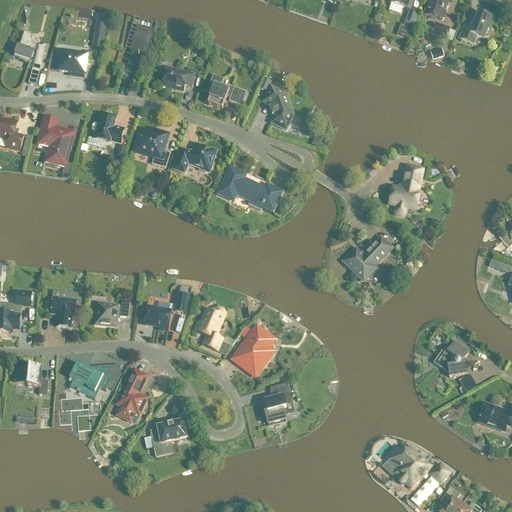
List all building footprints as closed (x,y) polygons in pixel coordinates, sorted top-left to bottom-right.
[(390,0),(389,5),(410,13),(414,0),(390,0)] [(433,0),(430,0),(424,18),(441,24),(448,5),(433,0)] [(485,42),(492,21),(478,16),(473,28),(472,27),(470,30),(464,28),(460,41),(474,47),(477,39),(485,42)] [(451,31),(435,25),(431,37),(446,43),(451,31)] [(119,73),(137,79),(143,59),(147,60),(157,27),(156,27),(154,34),(137,29),(130,53),(132,54),(126,74),(119,72),(119,73)] [(13,62),(15,58),(30,64),(28,70),(32,72),(29,87),(36,89),(47,48),(45,48),(43,48),(41,49),(37,48),(35,47),(34,46),(33,45),(32,45),(32,44),(32,43),(31,42),(31,41),(31,40),(31,39),(32,38),(32,37),(24,35),(19,49),(18,48),(16,53),(13,62)] [(442,51),(430,55),(433,62),(444,58),(442,51)] [(94,68),(96,56),(87,55),(86,60),(62,57),(59,75),(75,77),(74,79),(84,80),(86,67),(94,68)] [(191,89),(195,77),(188,75),(188,77),(167,72),(163,87),(176,91),(175,93),(183,95),(185,88),(191,89)] [(242,109),(246,96),(229,90),(228,93),(220,90),(223,82),(213,78),(208,95),(212,96),(208,108),(222,113),(227,100),(231,101),(230,105),(242,109)] [(271,85),(264,81),(260,90),(267,93),(271,85)] [(286,133),(293,118),(286,97),(270,90),(263,105),(271,109),(275,118),(271,126),(286,133)] [(96,135),(94,142),(110,146),(110,145),(120,147),(125,132),(114,129),(116,122),(110,120),(109,118),(107,117),(105,119),(102,118),(100,125),(98,125),(98,126),(96,126),(94,127),(92,129),(92,131),(92,133),(93,135),(96,135)] [(65,170),(73,138),(72,135),(55,131),(57,123),(45,120),(39,144),(51,147),(46,166),(65,170)] [(8,125),(0,122),(0,141),(9,144),(7,151),(20,155),(24,140),(14,137),(18,125),(8,123),(8,125)] [(158,138),(141,133),(136,152),(147,155),(146,157),(155,160),(152,168),(165,171),(170,157),(162,155),(168,138),(158,135),(158,138)] [(181,154),(174,173),(185,177),(188,167),(201,172),(201,173),(209,176),(212,167),(211,167),(215,155),(196,148),(194,154),(193,154),(190,155),(189,157),(181,154)] [(419,206),(421,200),(420,198),(420,196),(418,196),(423,173),(407,170),(402,190),(399,191),(393,190),(389,208),(396,209),(395,216),(396,218),(402,219),(404,218),(406,211),(416,214),(418,207),(419,206)] [(243,182),(245,178),(231,171),(219,197),(233,204),(236,198),(250,205),(249,208),(261,214),(264,207),(274,212),(281,195),(267,188),(265,192),(260,190),(260,189),(250,184),(249,185),(243,182)] [(373,270),(391,252),(381,241),(366,257),(360,257),(356,253),(344,265),(364,284),(375,272),(373,270)] [(415,259),(413,258),(412,257),(408,257),(406,260),(406,263),(409,266),(412,266),(415,263),(415,259)] [(497,273),(505,275),(507,268),(499,265),(497,273)] [(0,305),(0,336),(12,337),(12,332),(19,333),(20,318),(21,309),(31,310),(32,296),(16,295),(15,307),(0,305)] [(69,296),(68,303),(53,302),(53,305),(50,306),(50,310),(52,311),(51,318),(58,318),(58,322),(57,322),(56,330),(71,332),(72,320),(75,320),(77,297),(69,296)] [(190,299),(176,296),(173,315),(187,317),(190,299)] [(121,320),(128,321),(130,305),(122,304),(121,310),(106,309),(106,307),(97,306),(96,316),(97,316),(96,328),(116,330),(117,324),(120,321),(121,320)] [(147,310),(144,328),(158,330),(158,332),(168,334),(171,314),(147,310)] [(214,315),(214,316),(207,313),(201,326),(199,326),(195,334),(207,339),(203,348),(217,355),(223,342),(216,339),(224,320),(224,319),(224,318),(224,317),(224,316),(223,315),(223,314),(222,314),(221,313),(220,313),(219,313),(218,313),(217,313),(216,313),(216,314),(215,314),(214,315)] [(263,335),(257,330),(232,363),(255,380),(269,361),(262,356),(269,348),(269,344),(263,339),(264,338),(263,335)] [(449,380),(467,377),(465,367),(461,367),(461,366),(469,354),(455,344),(447,355),(443,352),(434,366),(448,376),(449,380)] [(110,382),(109,369),(87,371),(77,366),(70,381),(74,383),(70,391),(95,403),(101,392),(106,394),(110,385),(110,382)] [(41,384),(42,371),(29,370),(29,373),(17,372),(16,387),(28,388),(27,389),(40,390),(39,398),(47,398),(48,385),(41,384)] [(138,398),(146,380),(134,374),(118,407),(122,410),(118,418),(130,424),(134,416),(139,418),(146,402),(138,398)] [(292,404),(287,386),(275,390),(278,401),(265,405),(268,416),(266,416),(269,428),(286,424),(283,412),(286,412),(285,406),(292,404)] [(511,428),(511,408),(508,415),(501,412),(499,413),(496,412),(495,411),(485,407),(479,425),(481,422),(488,424),(488,426),(489,429),(495,431),(497,430),(498,431),(506,434),(508,427),(511,428)] [(188,442),(184,424),(156,430),(157,433),(150,434),(156,461),(174,457),(171,446),(188,442)] [(153,450),(151,440),(144,442),(147,452),(153,450)] [(394,477),(400,482),(399,484),(399,486),(400,487),(402,488),(404,488),(405,487),(411,493),(423,480),(423,481),(424,481),(425,481),(426,481),(426,480),(427,480),(427,479),(427,478),(427,477),(427,476),(426,476),(432,470),(410,451),(404,458),(398,452),(388,464),(398,472),(394,477)] [(441,488),(452,476),(440,465),(429,477),(441,488)] [(458,511),(462,508),(456,503),(460,498),(450,491),(443,501),(448,505),(443,511),(458,511)]
